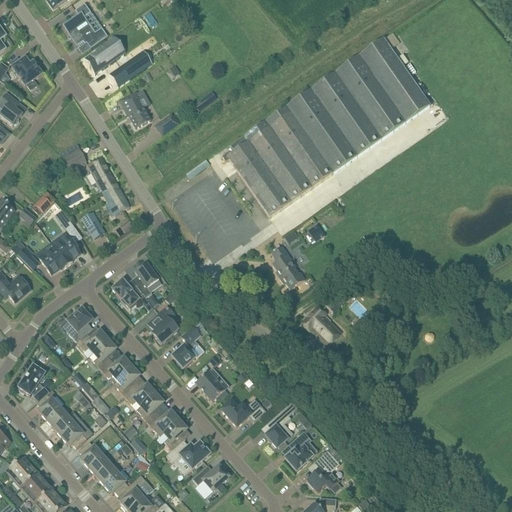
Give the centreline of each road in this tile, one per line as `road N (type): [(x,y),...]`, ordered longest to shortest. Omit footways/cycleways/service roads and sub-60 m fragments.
road 1 (unclassified): [(422,511),(445,489),(442,467),(222,309),(164,227)]
road 2 (residential): [(274,511),(83,285)]
road 3 (unclassified): [(164,227),(72,84)]
road 4 (residential): [(0,399),(96,511)]
